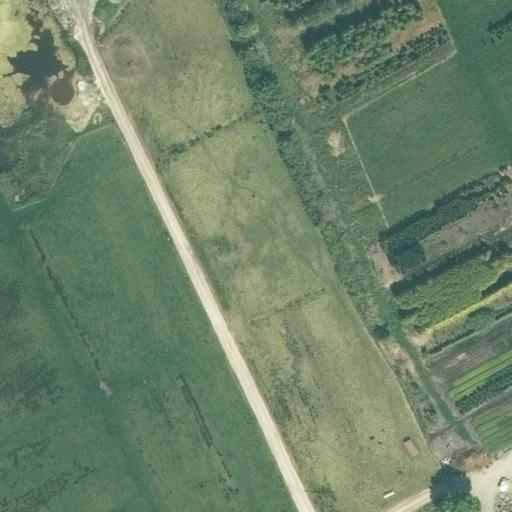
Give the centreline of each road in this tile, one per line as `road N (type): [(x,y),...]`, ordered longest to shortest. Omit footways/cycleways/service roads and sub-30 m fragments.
road 1 (track): [(102,71),(312,511)]
road 2 (track): [(404,511),(511,455)]
